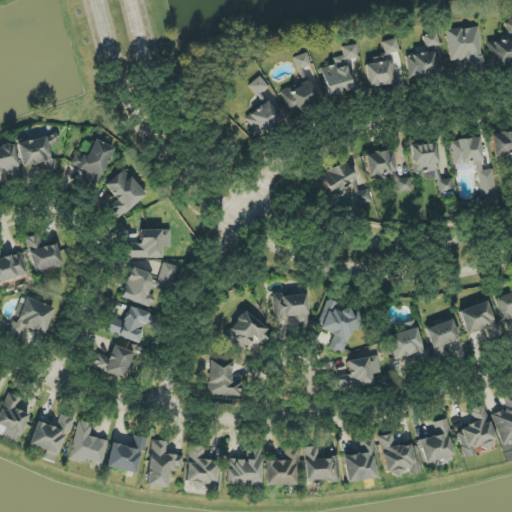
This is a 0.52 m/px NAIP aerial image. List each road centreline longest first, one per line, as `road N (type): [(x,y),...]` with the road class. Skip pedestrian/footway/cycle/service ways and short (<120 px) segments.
road 1 (residential): [(52,383),(91,286),(96,250),(79,227),(50,212),(0,220),(52,383),(98,399),(234,426),(292,426),(400,405),(511,367)]
road 2 (tertiary): [(95,0),(139,123),(234,222),(326,264),(377,276),(472,271),(511,256)]
road 3 (residential): [(511,101),(356,127),(268,176),(196,286),(156,414)]
road 4 (tertiary): [(511,220),(472,235),(377,240),(326,229),(250,195),(176,129),(150,84),(129,0)]
